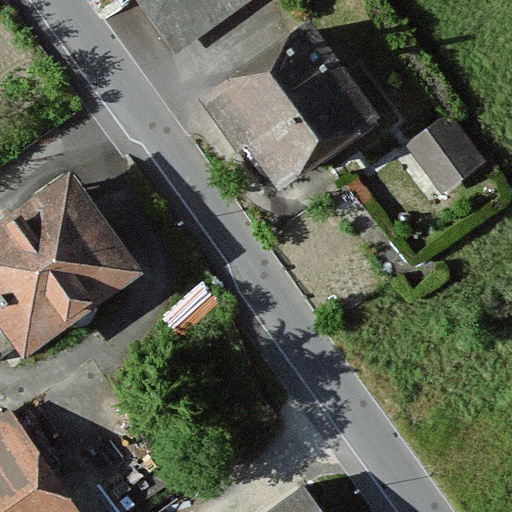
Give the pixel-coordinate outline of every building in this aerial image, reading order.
[(376,118),(302,20),(202,94),(276,193),(376,118)] [(449,112),(409,144),(447,192),(488,160),(449,112)] [(139,279),(62,172),(0,216),(0,335),(21,364),(139,279)] [(0,511),(83,511),(6,400),(0,404),(0,511)] [(310,511),(292,488),(259,511),(310,511)]
